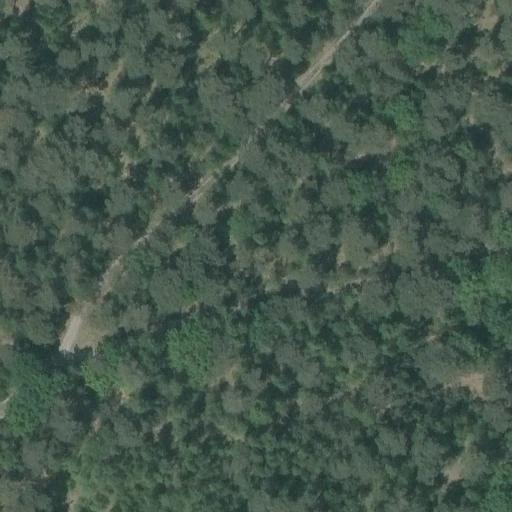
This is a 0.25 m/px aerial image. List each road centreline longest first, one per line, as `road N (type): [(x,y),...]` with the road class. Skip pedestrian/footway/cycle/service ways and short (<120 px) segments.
road 1 (track): [(372,0),(269,124),(173,208),(100,287),(61,361)]
road 2 (track): [(61,361),(212,315),(511,255)]
